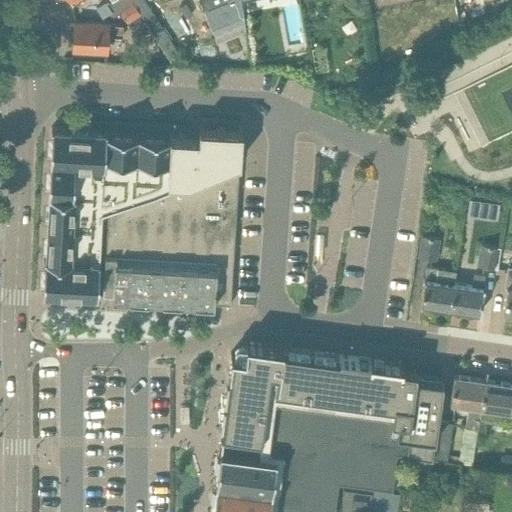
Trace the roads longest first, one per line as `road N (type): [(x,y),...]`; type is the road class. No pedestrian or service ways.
road 1 (residential): [(282,113),(391,165),(367,333)]
road 2 (residential): [(18,98),(263,104),(282,113)]
road 3 (secondary): [(15,350),(18,98)]
road 4 (residential): [(71,351),(177,350),(277,318)]
road 5 (residential): [(277,318),(271,302),(282,113)]
road 6 (secondary): [(16,511),(15,350)]
road 7 (residential): [(511,356),(367,333)]
